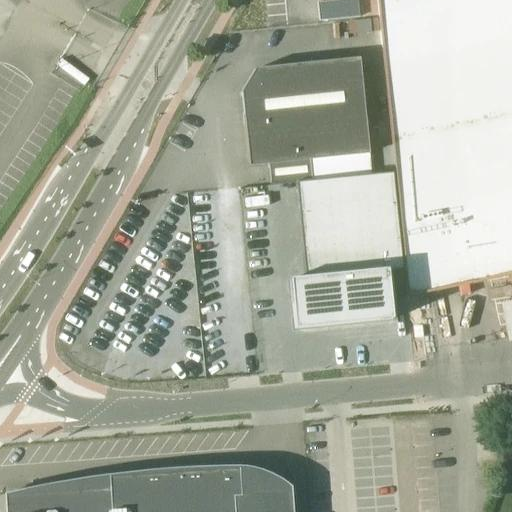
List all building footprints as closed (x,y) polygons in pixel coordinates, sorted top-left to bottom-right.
[(345,0),(319,2),(321,22),(360,19),(358,0),(345,0)] [(511,0),(387,0),(415,268),(416,268),(477,255),(483,283),(511,276),(511,0)] [(369,155),(359,59),(255,70),(241,93),(249,168),(268,166),(270,186),(311,182),(308,162),(369,155)] [(391,173),(296,183),(306,278),(289,280),(294,329),(387,319),(382,271),(401,269),(391,173)] [(6,497),(6,511),(293,511),(293,493),(242,497),(240,469),(109,479),(110,490),(6,497)]
